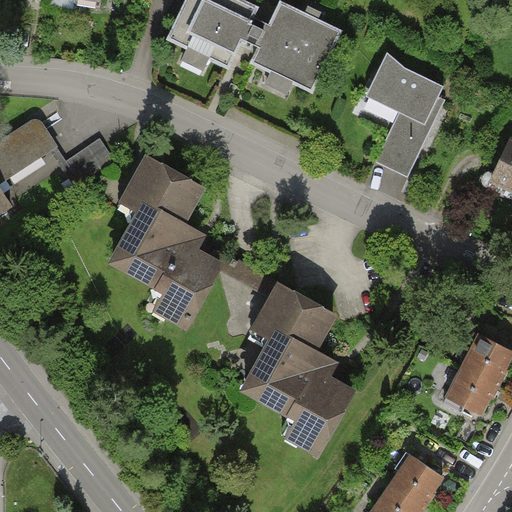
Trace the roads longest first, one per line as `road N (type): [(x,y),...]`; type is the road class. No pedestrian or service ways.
road 1 (residential): [(511,283),(107,94),(0,80)]
road 2 (tertiary): [(23,384),(122,511)]
